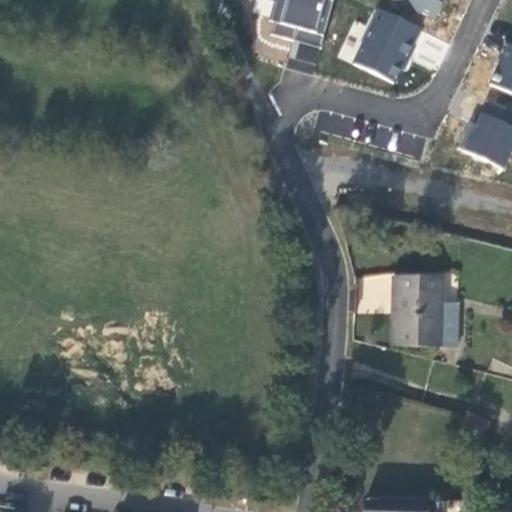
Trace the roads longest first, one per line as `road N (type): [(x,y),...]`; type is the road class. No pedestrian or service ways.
road 1 (residential): [(312,511),(334,272),(317,218),(262,122)]
road 2 (residential): [(484,0),(428,120),(301,93),(262,122)]
road 3 (unknown): [(287,168),(511,229)]
road 4 (residential): [(232,506),(54,486)]
road 5 (residential): [(262,122),(216,0)]
